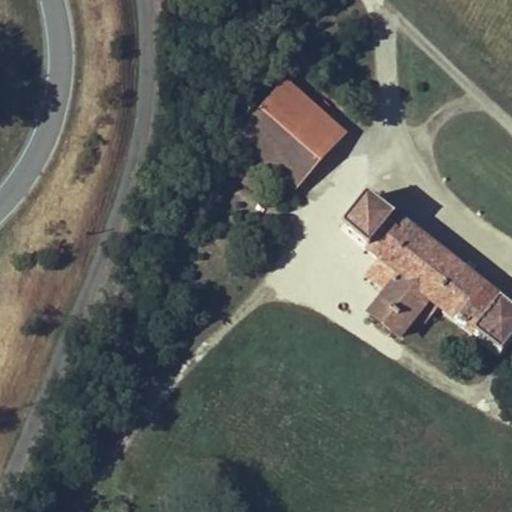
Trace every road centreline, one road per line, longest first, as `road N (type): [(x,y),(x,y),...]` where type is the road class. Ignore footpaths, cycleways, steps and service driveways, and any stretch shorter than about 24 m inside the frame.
road 1 (unclassified): [(0,505),(88,297),(135,159),(150,96),(145,0)]
road 2 (trunk): [(52,0),(62,67),(44,138),(0,199)]
